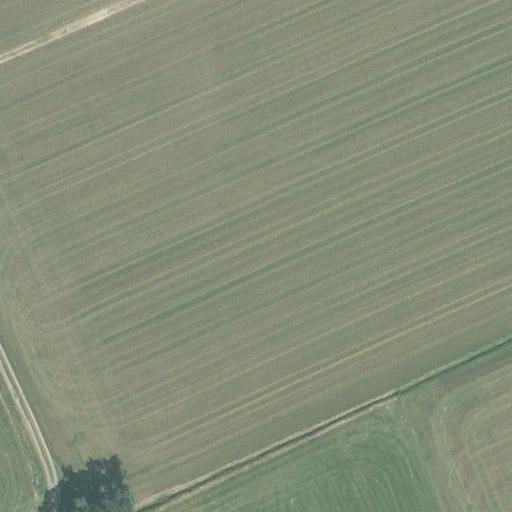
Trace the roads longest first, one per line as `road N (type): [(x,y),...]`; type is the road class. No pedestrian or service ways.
road 1 (track): [(0,59),(133,0)]
road 2 (track): [(58,511),(0,378)]
